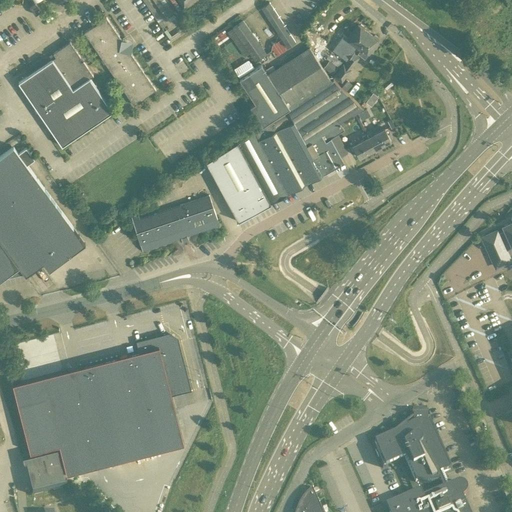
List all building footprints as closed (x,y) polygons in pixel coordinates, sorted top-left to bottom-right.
[(22,0),(0,0),(0,105),(16,95),(7,81),(56,47),(22,0)] [(180,0),(187,10),(201,0),(180,0)] [(35,14),(41,10),(35,2),(29,6),(35,14)] [(269,3),(261,8),(285,45),(287,47),(295,43),(293,40),(269,3)] [(134,104),(156,89),(106,16),(84,31),(134,104)] [(266,53),(246,21),(235,27),(234,27),(227,32),(244,56),(251,52),(256,60),(266,53)] [(350,44),(355,48),(368,31),(363,28),(363,26),(361,24),(359,25),(358,24),(347,38),(352,41),(350,44)] [(373,35),(368,31),(355,48),(358,50),(356,52),(363,58),(367,53),(368,53),(378,39),(377,38),(377,36),(375,35),(373,35)] [(53,53),(55,56),(18,81),(62,145),(112,110),(90,77),(93,75),(70,41),(53,53)] [(340,64),(332,75),(341,81),(359,56),(346,46),(337,58),(341,61),(339,64),(340,64)] [(360,109),(363,107),(361,105),(346,91),(341,86),(333,79),(329,81),(310,47),(266,72),(261,63),(239,76),(254,102),(250,104),(262,125),(253,130),(253,131),(237,141),(247,159),(270,203),(344,163),(335,147),(343,143),(337,133),(343,129),(340,122),(356,112),(361,120),(365,118),(360,109)] [(242,74),(255,65),(249,58),(237,66),(242,74)] [(323,66),(332,72),(337,65),(328,59),(323,66)] [(341,86),(346,91),(352,84),(347,79),(341,86)] [(365,102),(370,106),(377,97),(372,93),(365,102)] [(370,129),(365,132),(374,149),(391,140),(390,139),(392,138),(390,133),(388,134),(384,126),(372,133),(370,129)] [(359,156),(359,157),(374,149),(365,132),(362,134),(363,137),(352,143),(356,151),(354,153),(356,157),(359,156)] [(270,203),(247,159),(237,141),(205,161),(237,219),(236,220),(237,221),(270,203)] [(0,240),(23,272),(25,275),(43,262),(49,270),(85,243),(26,164),(18,153),(13,146),(0,155),(0,240)] [(18,153),(26,164),(34,159),(26,147),(18,153)] [(133,220),(143,250),(180,237),(182,241),(188,239),(186,235),(218,224),(219,224),(218,222),(209,194),(139,218),(138,214),(132,216),(133,220)] [(511,217),(511,218),(511,221),(504,225),(505,229),(497,232),(497,231),(483,237),(496,266),(510,260),(505,249),(511,246),(511,217)] [(0,273),(3,277),(23,272),(0,240),(0,273)] [(59,444),(67,473),(184,443),(171,395),(191,390),(178,340),(176,341),(175,339),(168,334),(166,335),(166,333),(136,340),(138,351),(129,353),(103,360),(94,362),(69,369),(62,370),(30,378),(12,383),(30,452),(59,444)] [(412,413),(413,424),(411,425),(410,426),(408,427),(406,426),(412,421),(412,420),(395,434),(374,443),(375,451),(378,458),(381,457),(384,465),(389,463),(404,457),(415,483),(417,482),(429,483),(442,477),(441,475),(450,470),(429,422),(428,422),(429,424),(427,423),(426,412),(412,413)] [(29,491),(30,497),(66,488),(57,450),(31,456),(21,458),(29,491)] [(446,488),(442,477),(429,483),(439,483),(442,490),(423,498),(420,491),(392,504),(390,511),(468,511),(462,498),(464,497),(465,496),(466,494),(467,493),(467,491),(467,490),(467,488),(466,487),(465,486),(465,485),(464,485),(463,484),(462,483),(461,483),(460,483),(458,483),(456,483),(446,488)] [(76,487),(68,489),(70,497),(78,495),(76,487)] [(302,499),(301,502),(300,503),(299,505),(298,507),(297,508),(296,510),(295,511),(321,511),(312,490),(313,489),(312,489),(311,490),(309,492),(307,494),(306,495),(304,497),(302,499)]
